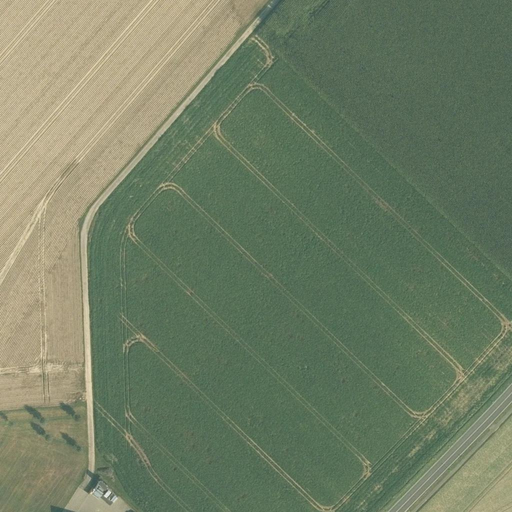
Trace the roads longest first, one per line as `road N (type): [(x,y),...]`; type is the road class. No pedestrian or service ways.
road 1 (track): [(276,0),(84,221),(90,480),(68,511)]
road 2 (tertiary): [(396,511),(511,390)]
